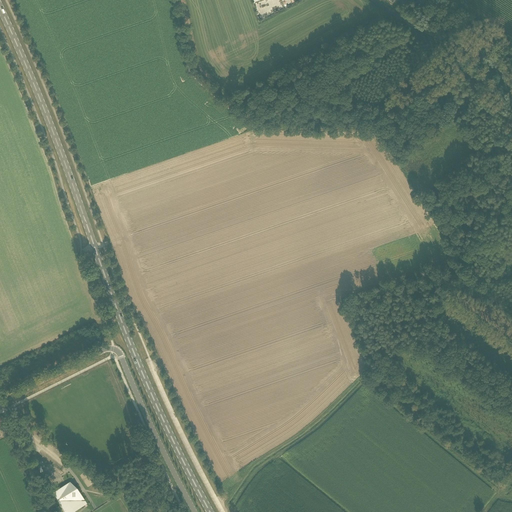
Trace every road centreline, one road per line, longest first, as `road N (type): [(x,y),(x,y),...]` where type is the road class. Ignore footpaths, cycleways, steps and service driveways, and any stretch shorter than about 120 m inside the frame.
road 1 (primary): [(209,511),(149,389),(0,11)]
road 2 (track): [(404,155),(380,127),(256,128),(205,76),(182,0)]
road 3 (tertiary): [(0,401),(112,348),(194,511)]
road 4 (track): [(363,0),(486,61),(511,96)]
road 5 (unclassified): [(222,511),(149,358)]
